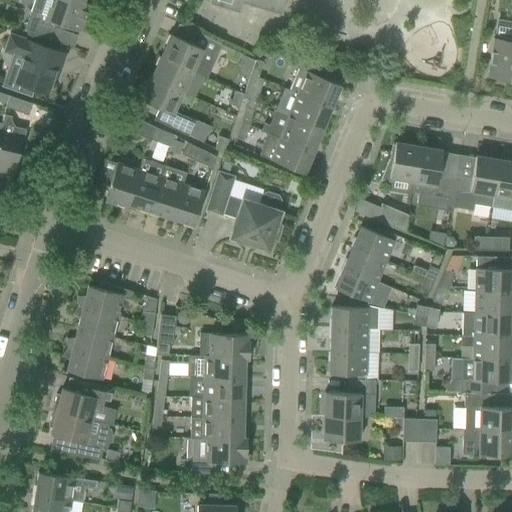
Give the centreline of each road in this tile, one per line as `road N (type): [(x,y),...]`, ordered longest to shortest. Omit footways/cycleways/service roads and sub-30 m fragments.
road 1 (residential): [(511,120),(395,101),(381,110),(290,300)]
road 2 (residential): [(290,300),(55,225)]
road 3 (residential): [(55,225),(148,0)]
road 4 (residential): [(0,456),(55,225)]
road 5 (residential): [(511,483),(281,468)]
road 6 (residential): [(281,468),(290,300)]
